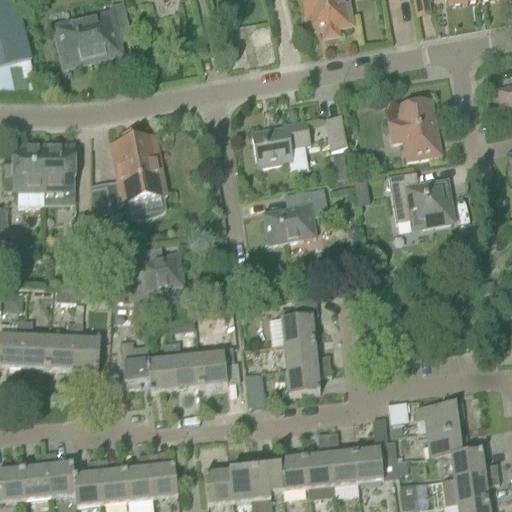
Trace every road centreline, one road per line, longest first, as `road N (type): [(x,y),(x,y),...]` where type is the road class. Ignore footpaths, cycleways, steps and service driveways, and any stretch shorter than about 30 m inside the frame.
road 1 (residential): [(356,395),(359,417),(130,439),(107,430),(0,441)]
road 2 (residential): [(212,98),(454,55)]
road 3 (residential): [(0,120),(86,119),(212,98)]
road 4 (residential): [(212,98),(238,277)]
road 5 (residential): [(484,215),(454,55)]
road 6 (residential): [(511,380),(356,395)]
